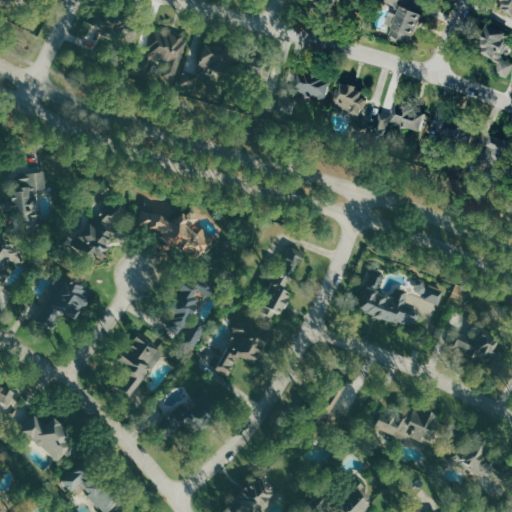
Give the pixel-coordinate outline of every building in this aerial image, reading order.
[(403,40),(413,44),(426,14),(405,6),(402,15),(393,11),(387,24),(406,32),(403,40)] [(131,24),(104,13),(98,27),(131,41),(133,37),(127,34),(131,24)] [(485,54),(501,61),(500,74),(501,75),(511,75),(511,61),(506,59),(506,53),(511,39),(511,33),(491,25),(488,31),(487,44),(486,47),(485,54)] [(176,89),(191,40),(154,29),(139,77),(176,89)] [(232,49),(207,43),(199,75),(210,78),(209,79),(214,80),(215,75),(237,80),(241,62),(229,59),(232,49)] [(245,80),(268,87),(272,72),(249,66),(245,80)] [(298,90),(328,101),(335,82),(305,70),(298,90)] [(372,94),(343,80),(332,104),(361,117),(372,94)] [(297,99),(279,98),(278,115),(297,115),(297,99)] [(393,116),(381,112),(374,139),(389,143),(392,131),(399,133),(402,125),(423,131),(429,110),(397,101),(393,116)] [(429,138),(470,150),(477,126),(448,117),(450,110),(438,106),(429,138)] [(373,117),(356,114),(353,131),(369,134),(373,117)] [(487,166),(511,171),(511,141),(493,138),(487,166)] [(48,189),(46,171),(20,174),(21,185),(13,186),(17,223),(41,220),(37,190),(48,189)] [(88,221),(74,249),(102,262),(128,208),(114,201),(102,228),(88,221)] [(0,289),(16,263),(20,266),(28,253),(0,235),(0,289)] [(305,251),(290,244),(260,310),(278,319),(291,290),(288,288),(305,251)] [(422,310),(406,305),(409,292),(398,290),(396,296),(380,292),(385,272),(373,268),(361,311),(417,327),(422,310)] [(199,294),(211,292),(210,276),(181,279),(183,300),(171,301),(174,334),(184,333),(185,350),(204,348),(199,294)] [(42,324),(54,328),(59,310),(81,317),(90,287),(57,277),(42,324)] [(442,302),(446,288),(419,281),(415,294),(442,302)] [(241,355),(257,363),(271,333),(240,319),(216,370),(231,377),(241,355)] [(463,331),(455,344),(492,365),(506,339),(482,326),(476,338),(463,331)] [(163,348),(136,333),(117,367),(127,372),(117,389),(134,398),(163,348)] [(364,388),(339,375),(316,421),(342,434),(364,388)] [(0,400),(12,408),(22,392),(0,379),(0,400)] [(193,435),(213,418),(206,410),(196,418),(184,403),(157,427),(168,439),(185,425),(193,435)] [(432,443),(442,414),(410,403),(405,420),(382,412),(377,429),(408,439),(409,436),(432,443)] [(42,408),(23,428),(58,462),(66,453),(70,457),(81,445),(42,408)] [(478,439),(457,458),(478,480),(489,469),(500,481),(509,472),(478,439)] [(72,491),(83,484),(103,511),(107,511),(121,502),(88,457),(62,477),(72,491)] [(261,511),(280,498),(262,476),(236,496),(241,504),(234,510),(235,511),(261,511)] [(363,511),(376,500),(361,483),(337,505),(344,511),(363,511)] [(0,511),(6,511),(9,509),(0,499),(0,511)] [(433,511),(420,500),(409,511),(433,511)]
